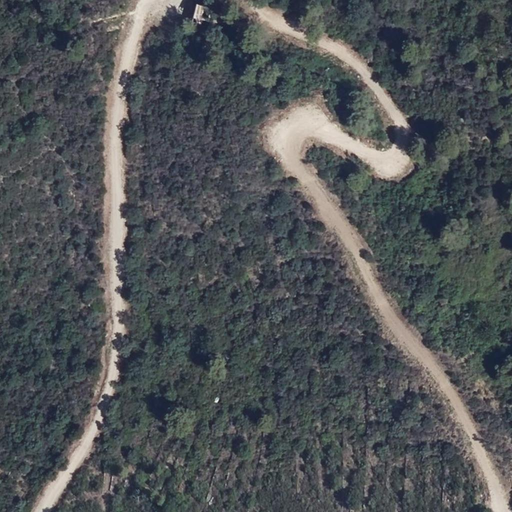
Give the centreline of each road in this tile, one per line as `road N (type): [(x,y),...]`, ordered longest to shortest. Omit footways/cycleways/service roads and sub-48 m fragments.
road 1 (track): [(504,511),(442,379),(396,330),(338,219),(290,157),(297,133),(319,130),(389,159),(401,127),(359,65),(252,0)]
road 2 (track): [(149,0),(120,83),(118,341),(104,407),(43,511)]
